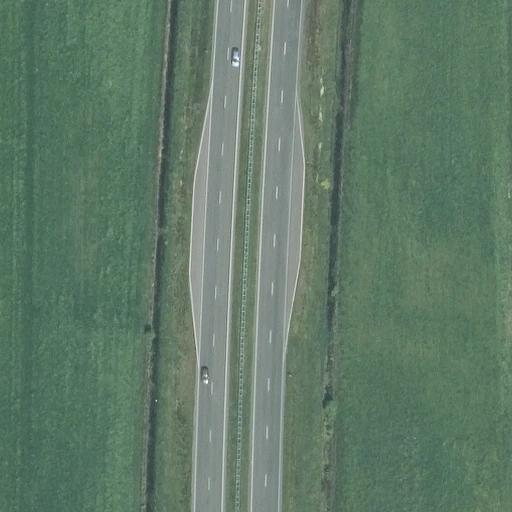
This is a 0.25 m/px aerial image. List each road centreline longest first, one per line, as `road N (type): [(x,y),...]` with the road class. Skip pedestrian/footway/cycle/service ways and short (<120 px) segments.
road 1 (trunk): [(232,0),(207,511)]
road 2 (trunk): [(264,511),(287,0)]
